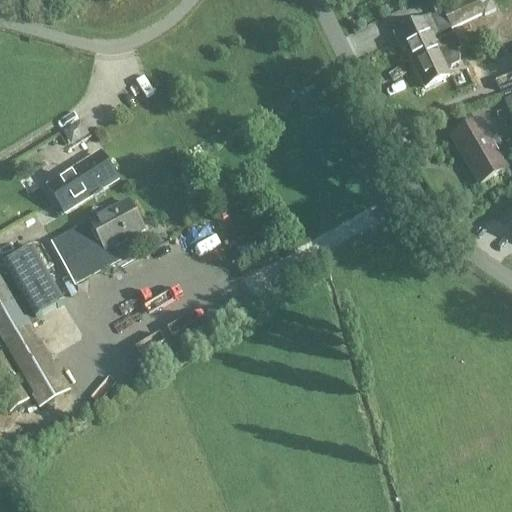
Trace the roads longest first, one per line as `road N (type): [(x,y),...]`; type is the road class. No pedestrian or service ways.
road 1 (unclassified): [(511,278),(468,251),(401,171),(319,0)]
road 2 (unknown): [(417,194),(241,278)]
